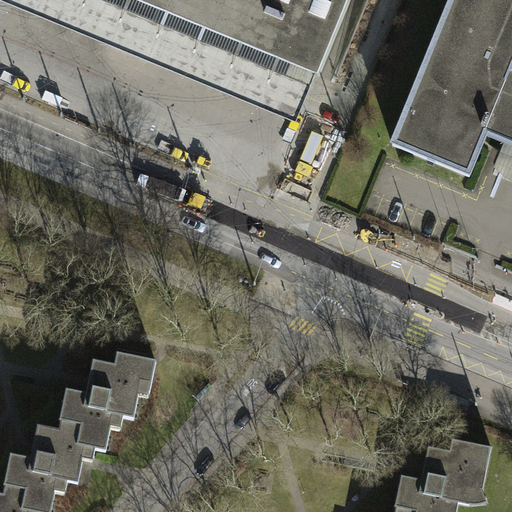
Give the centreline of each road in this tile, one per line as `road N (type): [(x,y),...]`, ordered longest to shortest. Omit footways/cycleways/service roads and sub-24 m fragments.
road 1 (secondary): [(0,127),(337,273)]
road 2 (residential): [(147,511),(307,327),(337,273)]
road 3 (secondary): [(337,273),(511,350)]
